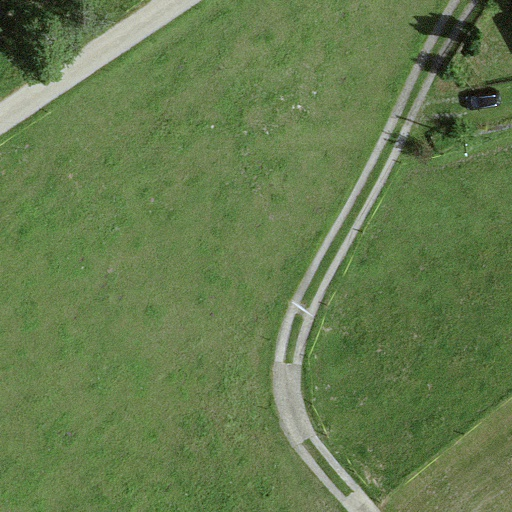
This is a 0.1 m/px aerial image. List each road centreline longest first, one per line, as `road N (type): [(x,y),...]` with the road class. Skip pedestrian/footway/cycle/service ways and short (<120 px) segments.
road 1 (track): [(362,511),(302,446),(288,377),(437,44),(473,0)]
road 2 (track): [(182,0),(0,120)]
